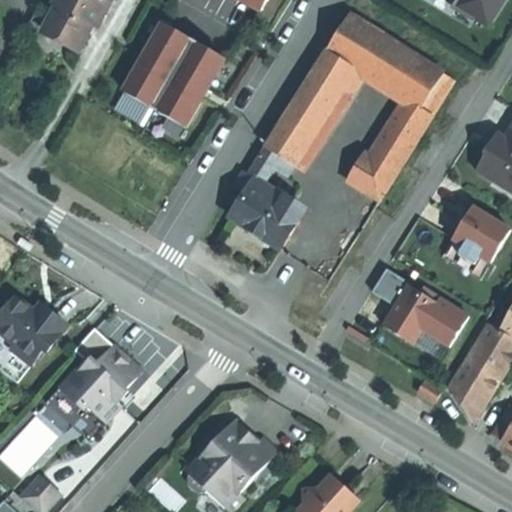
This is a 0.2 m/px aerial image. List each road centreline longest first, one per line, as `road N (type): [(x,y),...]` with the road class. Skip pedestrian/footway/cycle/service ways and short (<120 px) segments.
road 1 (residential): [(311,376),(511,54)]
road 2 (residential): [(153,282),(331,0)]
road 3 (residential): [(247,338),(86,511)]
road 4 (secondary): [(511,494),(311,376)]
road 5 (secondary): [(153,282),(0,191)]
